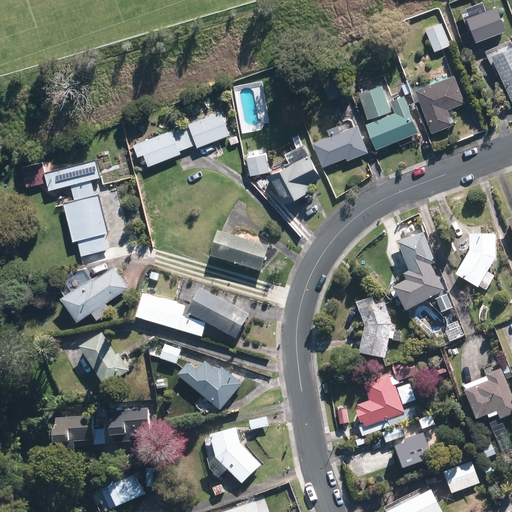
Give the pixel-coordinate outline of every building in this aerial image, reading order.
[(498,3),(468,14),(477,38),(507,27),(498,3)] [(441,25),(428,31),(436,51),(450,46),(441,25)] [(511,50),(494,58),(511,98),(511,50)] [(340,72),(322,80),(331,100),(348,92),(340,72)] [(454,79),(418,92),(433,132),(452,125),(446,110),(464,103),(454,79)] [(382,119),(380,115),(391,110),(382,88),(361,96),(370,118),(374,117),(376,122),(368,125),(377,149),(418,133),(405,98),(393,103),(397,113),(382,119)] [(198,143),(199,146),(230,135),(222,114),(183,129),(183,130),(190,146),(198,143)] [(332,137),(314,144),(323,167),(347,157),(349,160),(368,152),(358,127),(341,134),(338,127),(329,131),(332,137)] [(173,134),(172,132),(141,143),(149,165),(180,154),(179,150),(188,147),(182,131),(173,134)] [(266,155),(249,158),(252,175),(269,172),(266,155)] [(310,159),(270,177),(283,204),(310,192),(306,184),(319,179),(310,159)] [(96,161),(46,174),(50,191),(100,178),(96,161)] [(41,163),(23,168),(29,187),(47,182),(41,163)] [(91,182),(72,187),(76,200),(94,195),(91,182)] [(97,196),(65,204),(75,242),(107,234),(97,196)] [(267,246),(220,232),(213,255),(260,269),(267,246)] [(497,255),(496,233),(472,234),(473,249),(460,272),(480,283),(497,255)] [(105,237),(80,243),(83,256),(108,250),(105,237)] [(422,238),(406,245),(414,262),(430,256),(422,238)] [(444,290),(429,262),(407,274),(409,280),(396,287),(408,310),(444,290)] [(92,276),(64,295),(79,317),(128,284),(115,266),(94,280),(92,276)] [(164,272),(154,269),(150,281),(160,284),(164,272)] [(248,316),(202,290),(191,310),(238,335),(248,316)] [(182,307),(152,297),(145,318),(176,327),(182,307)] [(385,302),(361,310),(367,326),(361,352),(385,357),(392,324),(385,302)] [(204,325),(183,318),(179,329),(201,335),(204,325)] [(463,325),(447,332),(452,343),(468,336),(463,325)] [(103,334),(83,347),(106,384),(128,370),(119,355),(117,356),(103,334)] [(180,351),(166,346),(162,357),(176,362),(180,351)] [(414,361),(395,368),(399,379),(418,373),(414,361)] [(189,363),(179,373),(221,408),(242,384),(222,367),(219,372),(206,362),(198,371),(189,363)] [(445,368),(439,370),(441,377),(447,375),(445,368)] [(491,381),(468,389),(478,417),(499,409),(502,416),(511,412),(511,398),(502,370),(488,375),(491,381)] [(405,411),(392,374),(366,384),(372,401),(360,405),(360,407),(358,408),(363,422),(364,421),(366,426),(405,411)] [(168,377),(156,379),(157,391),(170,389),(168,377)] [(411,383),(400,387),(405,402),(416,398),(411,383)] [(147,410),(113,412),(115,440),(131,439),(131,434),(149,433),(147,410)] [(93,418),(57,420),(58,441),(94,439),(93,418)] [(267,419),(251,422),(253,429),(268,426),(267,419)] [(400,426),(384,432),(388,442),(404,435),(400,426)] [(235,429),(213,436),(220,456),(243,481),(260,465),(240,443),(235,429)] [(423,435),(396,445),(404,467),(431,457),(423,435)] [(494,441),(483,446),(489,458),(500,453),(494,441)] [(106,452),(95,452),(94,471),(106,471),(106,452)] [(471,464),(447,473),(454,491),(478,482),(471,464)] [(156,469),(148,469),(148,485),(157,484),(156,469)] [(134,475),(104,489),(112,507),(143,493),(134,475)] [(442,511),(431,489),(387,511),(442,511)] [(259,511),(256,501),(224,511),(259,511)]
